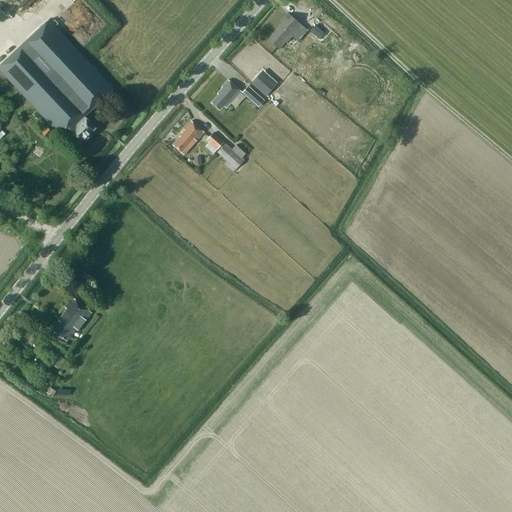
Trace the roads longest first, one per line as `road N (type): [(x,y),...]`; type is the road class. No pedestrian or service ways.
road 1 (tertiary): [(0,313),(188,78),(261,0)]
road 2 (track): [(331,0),(511,160)]
